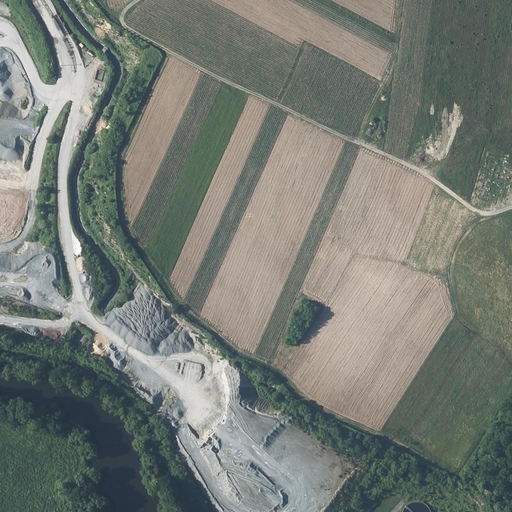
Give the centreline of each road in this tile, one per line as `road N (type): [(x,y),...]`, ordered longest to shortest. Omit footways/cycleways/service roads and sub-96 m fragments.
road 1 (track): [(167,51),(123,156),(126,224),(138,243),(182,304),(272,366),(304,399),(457,476)]
road 2 (track): [(98,0),(167,51),(411,168),(481,215),(511,207)]
road 3 (track): [(481,215),(449,263),(454,317),(511,363)]
